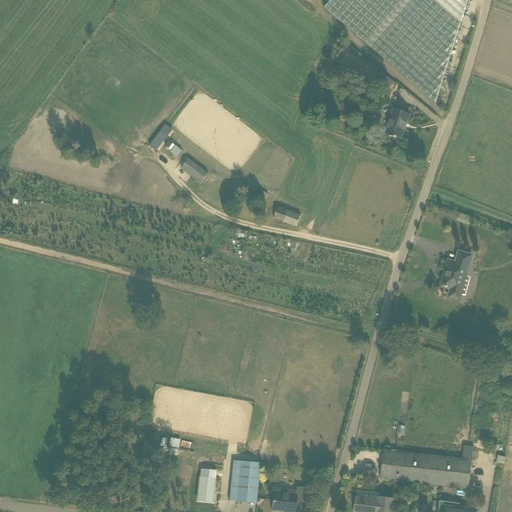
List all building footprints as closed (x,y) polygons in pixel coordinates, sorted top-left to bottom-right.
[(329,0),(323,8),(435,104),(467,0),(329,0)] [(357,67),(366,57),(352,45),(343,55),(357,67)] [(389,87),(393,82),(382,72),(377,77),(389,87)] [(394,110),(385,134),(401,140),(407,124),(410,116),(394,110)] [(165,125),(148,145),(155,151),(172,130),(165,125)] [(189,160),(181,169),(200,184),(208,174),(189,160)] [(274,220),(297,228),(301,215),(279,207),(274,220)] [(448,261),(441,287),(451,290),(448,298),(459,301),(472,256),(459,252),(456,263),(448,261)] [(171,438),(168,449),(178,451),(180,440),(171,438)] [(469,490),(473,446),(464,446),(463,460),(402,453),(401,463),(399,482),(469,490)] [(384,450),(380,480),(399,482),(401,463),(402,453),(384,450)] [(256,504),(260,464),(233,461),(229,501),(256,504)] [(210,479),(208,498),(215,499),(215,504),(222,505),(223,505),(226,481),(225,481),(210,479)] [(304,488),(296,487),(295,495),(273,492),(272,511),(283,511),(294,511),(295,502),(302,503),(304,488)] [(356,498),(354,511),(392,511),(394,500),(378,498),(378,500),(356,498)]
